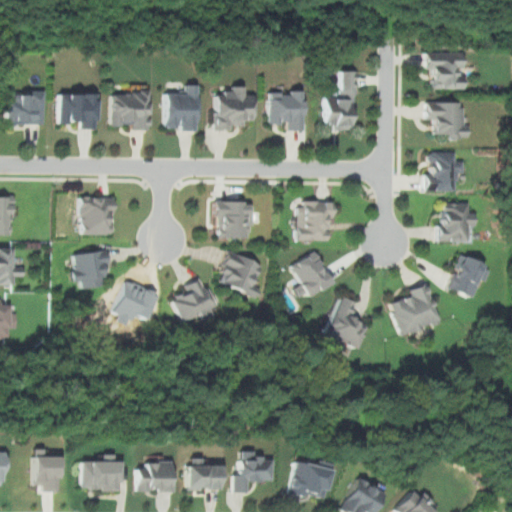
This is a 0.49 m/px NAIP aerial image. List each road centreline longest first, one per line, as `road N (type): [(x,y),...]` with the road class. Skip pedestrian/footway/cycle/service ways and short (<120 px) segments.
road 1 (residential): [(386,171),(0,164)]
road 2 (residential): [(385,242),(388,47)]
